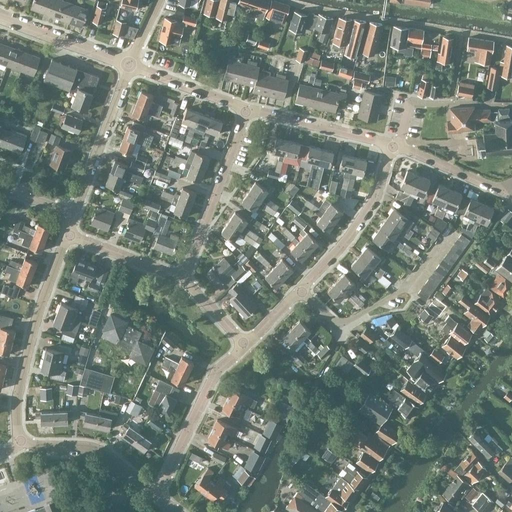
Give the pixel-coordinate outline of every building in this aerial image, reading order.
[(44,14),(48,0),(33,0),(31,9),(44,14)] [(56,18),(63,1),(60,0),(48,0),(44,14),(56,18)] [(121,0),(120,7),(135,10),(137,0),(121,0)] [(220,0),(218,0),(205,0),(203,14),(227,19),(229,11),(233,13),(236,2),(231,1),(231,0),(220,0)] [(270,1),(267,0),(239,0),(238,4),(250,9),(248,14),(263,19),(270,1)] [(69,23),(76,6),(63,1),(56,18),(69,23)] [(289,7),(271,1),(268,10),(266,17),(284,23),(289,7)] [(88,13),(89,11),(76,6),(69,23),(82,28),(84,23),(87,24),(91,14),(88,13)] [(106,9),(97,7),(93,22),(102,25),(106,9)] [(301,32),(306,16),(295,12),(287,36),(293,38),(296,30),(301,32)] [(314,29),(319,15),(312,13),(307,29),(314,31),(314,29)] [(183,15),(181,22),(195,25),(196,18),(183,15)] [(328,33),(332,19),(319,15),(314,29),(322,31),(319,41),(326,43),(329,33),(328,33)] [(164,17),(159,40),(171,43),(173,34),(180,36),(183,26),(176,25),(177,21),(164,17)] [(345,46),(352,20),(339,18),(332,47),(340,49),(341,45),(345,46)] [(117,19),(113,33),(123,35),(133,38),(138,28),(126,24),(126,22),(117,19)] [(366,22),(353,20),(351,30),(363,34),(366,22)] [(373,56),(381,24),(369,22),(362,53),(373,56)] [(404,46),(407,29),(394,27),(390,45),(398,47),(397,51),(404,52),(403,54),(411,55),(413,48),(406,47),(404,46)] [(431,44),(421,42),(423,31),(409,29),(406,47),(413,48),(413,47),(430,49),(431,44)] [(363,34),(351,30),(345,55),(355,57),(356,54),(357,54),(363,34)] [(246,41),(255,45),(258,37),(248,34),(246,41)] [(449,63),(452,38),(443,37),(440,54),(437,53),(435,69),(441,70),(442,62),(449,63)] [(493,42),(468,37),(466,50),(476,51),(474,61),(489,64),(491,54),(493,42)] [(259,39),(257,46),(267,49),(269,42),(259,39)] [(0,64),(8,67),(14,49),(2,45),(0,50),(0,64)] [(511,46),(506,46),(503,62),(511,63),(511,46)] [(303,62),(304,60),(306,55),(307,50),(299,47),(295,59),(303,62)] [(21,72),(27,54),(14,49),(8,67),(21,72)] [(34,77),(40,59),(27,54),(21,72),(34,77)] [(231,81),(237,57),(232,56),(231,60),(228,59),(223,79),(231,81)] [(308,56),(306,63),(318,67),(320,60),(318,60),(308,56)] [(243,62),(240,62),(241,58),(237,57),(231,81),(239,83),(243,62)] [(320,60),(318,67),(331,71),(333,63),(321,59),(320,60)] [(246,84),(252,61),(247,60),(247,63),(243,62),(239,83),(246,84)] [(92,95),(99,78),(78,70),(52,61),(44,82),(72,92),(73,89),(78,91),(72,107),(87,112),(93,95),(92,95)] [(259,66),(256,65),(256,62),(252,61),(246,84),(253,86),(254,86),(257,72),(258,72),(259,66)] [(345,77),(348,69),(342,67),(339,75),(345,77)] [(260,94),(266,71),(261,69),(260,73),(258,72),(257,72),(254,86),(253,86),(252,92),(260,94)] [(351,79),(354,71),(348,69),(345,77),(351,79)] [(272,76),(269,75),(270,72),(266,71),(260,94),(268,96),(272,76)] [(368,83),(370,75),(354,72),(353,80),(368,83)] [(421,79),(417,95),(425,97),(429,81),(428,81),(430,73),(423,72),(421,79)] [(275,98),(281,74),(276,73),(275,77),(272,76),(268,96),(275,98)] [(288,80),(284,79),(285,75),(281,74),(275,98),(283,100),(288,80)] [(392,77),(386,77),(385,85),(394,86),(394,83),(391,83),(392,77)] [(468,83),(467,87),(458,85),(456,94),(471,97),(474,85),(468,83)] [(309,106),(313,87),(300,84),(295,103),(309,106)] [(430,84),(429,96),(437,97),(438,85),(430,84)] [(326,91),(324,90),(313,87),(309,106),(322,109),(326,91)] [(142,91),(138,103),(160,111),(162,106),(152,102),(154,95),(142,91)] [(337,103),(339,94),(326,91),(322,109),(335,112),(337,103)] [(379,108),(382,95),(364,91),(361,104),(379,108)] [(344,105),(347,94),(344,93),(340,92),(339,94),(337,103),(344,105)] [(174,102),(169,114),(176,116),(180,105),(174,102)] [(50,109),(62,114),(64,108),(53,103),(50,109)] [(160,111),(138,103),(133,115),(145,119),(148,113),(158,117),(160,113),(160,111)] [(376,122),(379,108),(361,104),(358,118),(376,122)] [(489,109),(481,110),(474,110),(474,107),(450,108),(451,132),(475,130),(475,121),(494,120),(497,120),(497,119),(499,119),(499,120),(509,119),(508,118),(509,118),(509,108),(498,109),(498,110),(489,111),(489,109)] [(194,126),(199,113),(188,109),(183,122),(187,123),(185,128),(189,130),(191,130),(193,125),(194,126)] [(206,130),(211,117),(199,113),(194,126),(193,125),(191,130),(196,132),(198,127),(205,130),(206,130)] [(78,134),(83,121),(67,116),(63,128),(78,134)] [(176,117),(169,135),(171,136),(176,138),(183,119),(176,117)] [(218,135),(223,122),(211,117),(206,130),(205,130),(201,140),(202,141),(206,142),(210,132),(218,135)] [(482,137),(475,138),(476,148),(484,147),(485,152),(502,151),(502,152),(504,152),(504,151),(508,151),(508,152),(510,152),(510,151),(511,150),(511,119),(511,118),(509,118),(508,118),(509,119),(499,120),(499,119),(497,119),(497,120),(494,120),(494,121),(493,121),(493,123),(495,123),(495,130),(490,130),(490,129),(488,129),(488,130),(484,130),(484,129),(482,129),(482,137)] [(35,124),(29,139),(35,141),(35,140),(39,129),(40,127),(35,124)] [(153,135),(141,131),(129,126),(125,138),(146,147),(147,146),(148,147),(153,135)] [(39,129),(35,140),(42,143),(47,132),(39,129)] [(2,130),(0,134),(0,145),(19,154),(25,139),(9,133),(2,130)] [(168,135),(162,133),(159,141),(165,143),(168,135)] [(58,146),(61,139),(51,135),(48,143),(58,146)] [(171,136),(169,143),(181,147),(183,140),(176,138),(171,136)] [(144,152),(146,147),(125,138),(121,150),(130,154),(133,147),(144,152)] [(281,173),(288,141),(276,138),(273,153),(279,154),(278,160),(277,159),(274,171),(268,169),(266,176),(278,179),(280,172),(281,173)] [(300,144),(288,141),(281,173),(285,174),(289,161),(294,163),(296,158),(300,144)] [(64,170),(71,151),(59,146),(51,165),(64,170)] [(309,146),(306,161),(312,162),(306,185),(312,187),(316,169),(317,163),(318,163),(322,149),(309,146)] [(317,163),(316,169),(322,170),(323,165),(330,166),(333,152),(322,149),(318,163),(317,163)] [(187,159),(185,163),(205,170),(209,158),(190,151),(187,159)] [(133,154),(131,160),(142,164),(144,165),(146,158),(133,154)] [(347,189),(355,157),(343,154),(340,169),(346,170),(339,194),(345,196),(347,189)] [(355,157),(347,189),(351,190),(356,173),(363,174),(367,160),(355,157)] [(129,167),(140,171),(142,164),(131,160),(129,167)] [(116,161),(111,173),(127,179),(132,181),(139,184),(142,176),(127,171),(129,166),(116,161)] [(200,182),(205,170),(185,163),(185,164),(184,167),(190,170),(187,177),(200,182)] [(167,175),(171,176),(178,179),(180,173),(170,169),(167,175)] [(316,169),(312,187),(317,188),(322,170),(316,169)] [(407,203),(419,175),(408,170),(401,186),(405,187),(403,192),(398,190),(395,198),(404,202),(407,203)] [(171,176),(167,175),(155,171),(153,177),(169,182),(171,176)] [(127,179),(111,173),(107,185),(119,190),(122,183),(125,185),(126,183),(127,179)] [(424,196),(431,180),(419,175),(407,203),(404,202),(403,205),(408,207),(413,197),(416,198),(418,193),(424,196)] [(152,178),(151,183),(160,186),(162,182),(152,178)] [(331,180),(328,192),(334,193),(337,181),(331,180)] [(262,201),(262,200),(268,191),(256,183),(249,192),(262,201)] [(438,217),(451,189),(440,184),(433,200),(438,202),(436,207),(437,207),(434,215),(437,216),(438,217)] [(192,205),(197,193),(183,188),(181,195),(175,192),(174,194),(173,198),(192,205)] [(118,196),(130,200),(133,194),(120,189),(118,196)] [(434,225),(441,230),(447,222),(441,219),(445,211),(446,212),(449,207),(455,210),(462,194),(451,189),(438,217),(437,216),(434,225)] [(331,202),(331,203),(327,200),(330,196),(322,190),(318,196),(324,200),(322,203),(328,207),(324,212),(336,221),(343,211),(331,202)] [(434,193),(430,191),(426,201),(430,203),(434,193)] [(265,203),(262,200),(262,201),(249,192),(242,202),(255,211),(258,205),(262,208),(263,208),(272,215),(275,210),(265,203)] [(336,194),(333,198),(340,203),(343,198),(336,194)] [(187,217),(192,205),(173,198),(172,200),(171,203),(176,206),(174,212),(187,217)] [(468,235),(483,203),(471,198),(464,214),(469,216),(467,220),(469,221),(464,232),(468,235)] [(125,212),(129,201),(124,199),(120,210),(125,212)] [(142,206),(157,212),(160,205),(145,199),(142,206)] [(265,203),(275,210),(278,206),(268,199),(265,203)] [(286,205),(298,215),(303,209),(291,199),(286,205)] [(310,208),(313,203),(307,199),(303,204),(310,208)] [(131,214),(135,204),(129,201),(125,212),(131,214)] [(316,212),(318,208),(319,207),(313,203),(310,208),(315,212),(316,212)] [(486,224),(493,207),(483,203),(468,235),(471,237),(477,225),(479,226),(481,221),(486,224)] [(403,207),(400,210),(408,216),(411,212),(403,207)] [(336,221),(324,212),(318,208),(316,212),(315,212),(314,213),(321,217),(317,222),(330,231),(336,221)] [(404,224),(408,218),(394,208),(387,218),(411,235),(413,231),(406,227),(407,226),(404,224)] [(108,231),(114,216),(110,215),(111,212),(102,209),(101,212),(98,210),(92,225),(108,231)] [(511,211),(507,209),(499,220),(505,224),(511,213),(511,211)] [(160,234),(167,215),(160,212),(152,235),(159,238),(155,248),(163,251),(164,249),(174,253),(178,241),(160,234)] [(244,226),(248,221),(235,212),(229,222),(259,243),(262,238),(244,226)] [(292,220),(302,229),(306,224),(297,216),(292,220)] [(261,222),(253,217),(250,222),(258,227),(261,222)] [(141,242),(146,229),(153,231),(156,221),(154,220),(149,218),(148,218),(144,228),(142,227),(144,224),(134,221),(133,224),(130,222),(124,236),(141,242)] [(408,239),(411,235),(387,218),(380,229),(394,238),(397,233),(400,236),(401,234),(408,239)] [(23,231),(47,240),(51,228),(39,224),(37,230),(29,227),(23,225),(25,222),(16,219),(13,227),(21,230),(23,231)] [(229,222),(222,233),(234,241),(238,244),(243,243),(245,240),(252,245),(251,248),(254,250),(256,247),(259,243),(229,222)] [(286,235),(289,231),(284,226),(281,230),(286,235)] [(432,227),(429,231),(436,236),(439,232),(432,227)] [(308,232),(307,233),(302,229),(299,233),(303,237),(299,241),(310,252),(319,242),(308,232)] [(394,238),(380,229),(373,238),(387,248),(390,243),(394,246),(394,245),(409,254),(408,256),(410,257),(414,252),(404,245),(394,238)] [(42,252),(47,240),(23,231),(21,230),(19,236),(25,238),(22,244),(42,252)] [(291,240),(294,237),(295,236),(289,231),(286,235),(291,240)] [(271,232),(267,236),(273,241),(276,237),(271,232)] [(466,245),(469,240),(461,234),(457,240),(466,245)] [(299,241),(294,237),(291,240),(296,245),(291,250),(302,260),(310,252),(299,241)] [(462,250),(466,245),(457,240),(454,244),(462,250)] [(458,255),(462,250),(454,244),(450,249),(458,255)] [(373,267),(381,258),(367,246),(359,256),(373,267)] [(455,261),(458,255),(450,249),(447,254),(455,261)] [(259,253),(255,257),(261,262),(264,258),(259,253)] [(451,265),(455,261),(447,254),(443,259),(451,265)] [(511,259),(506,255),(498,265),(487,256),(483,261),(491,268),(495,270),(496,269),(511,281),(511,259)] [(372,267),(373,267),(359,256),(351,265),(365,276),(369,272),(372,274),(372,273),(379,278),(377,280),(386,288),(391,281),(382,275),(382,274),(375,269),(372,267)] [(33,275),(38,263),(26,258),(23,264),(10,259),(8,266),(33,275)] [(218,265),(207,275),(218,287),(229,277),(228,276),(230,274),(236,281),(249,270),(243,264),(243,263),(237,269),(235,270),(224,258),(217,264),(218,265)] [(261,262),(266,267),(269,263),(264,258),(261,262)] [(239,259),(233,264),(237,269),(243,263),(239,259)] [(245,264),(253,272),(258,268),(249,259),(245,264)] [(285,278),(294,269),(283,259),(274,268),(285,278)] [(447,270),(451,265),(443,259),(439,264),(447,270)] [(485,272),(489,268),(478,259),(474,263),(485,272)] [(70,280),(77,283),(80,277),(91,281),(96,267),(78,260),(70,280)] [(443,276),(447,270),(439,264),(435,269),(443,276)] [(33,275),(8,266),(6,271),(11,273),(9,279),(29,287),(33,275)] [(375,269),(382,274),(385,271),(378,266),(375,269)] [(277,287),(285,278),(274,268),(266,276),(277,287)] [(511,286),(511,283),(495,270),(491,268),(489,271),(496,276),(489,286),(503,298),(511,286)] [(104,282),(108,271),(102,269),(98,280),(104,282)] [(440,281),(443,276),(435,269),(432,274),(440,281)] [(351,288),(356,283),(345,273),(336,282),(346,292),(347,293),(351,296),(350,297),(355,302),(359,298),(354,293),(355,292),(351,288)] [(436,285),(440,281),(432,274),(428,279),(436,285)] [(432,291),(436,285),(428,279),(424,284),(432,291)] [(257,280),(252,284),(256,289),(261,285),(257,280)] [(346,292),(336,282),(328,291),(339,301),(347,293),(346,292)] [(96,293),(99,286),(90,283),(87,290),(96,293)] [(239,283),(229,291),(234,296),(230,300),(247,317),(258,306),(242,290),(244,288),(239,283)] [(447,283),(441,291),(447,295),(451,290),(455,293),(456,290),(447,283)] [(429,296),(432,291),(424,284),(421,290),(429,296)] [(13,286),(10,295),(16,297),(19,288),(13,286)] [(220,301),(228,294),(223,288),(215,295),(220,301)] [(490,315),(501,300),(488,290),(486,288),(480,296),(479,296),(474,303),(481,309),(490,315)] [(425,301),(429,296),(421,290),(417,295),(425,301)] [(480,309),(466,299),(461,295),(457,301),(462,304),(466,308),(463,312),(472,319),(467,326),(476,333),(481,327),(481,326),(489,316),(479,309),(480,309)] [(359,298),(355,302),(360,307),(364,303),(359,298)] [(446,307),(435,298),(427,308),(439,317),(446,307)] [(81,322),(87,306),(75,302),(73,307),(61,303),(57,313),(81,322)] [(427,323),(433,316),(427,310),(420,317),(427,323)] [(75,338),(81,322),(57,313),(53,324),(65,328),(63,334),(75,338)] [(110,313),(102,330),(103,330),(118,338),(116,343),(122,346),(120,348),(125,350),(126,348),(133,351),(131,357),(147,364),(154,348),(139,340),(143,332),(127,324),(128,322),(112,314),(110,313)] [(0,339),(12,343),(15,331),(10,329),(12,318),(0,314),(0,327),(0,328),(0,339)] [(390,315),(384,318),(388,325),(394,322),(390,315)] [(447,334),(449,332),(463,343),(471,333),(448,315),(444,320),(446,322),(442,326),(443,331),(447,334)] [(300,320),(291,329),(305,342),(316,353),(319,349),(322,346),(319,344),(317,347),(309,340),(310,339),(306,335),(310,330),(300,320)] [(389,335),(404,348),(412,339),(397,326),(389,335)] [(359,335),(369,343),(375,336),(365,327),(359,335)] [(296,351),(305,342),(291,329),(283,337),(296,351)] [(491,344),(497,337),(486,329),(482,333),(486,336),(484,338),(491,344)] [(70,343),(71,337),(59,334),(58,340),(70,343)] [(456,358),(465,347),(450,335),(441,346),(456,358)] [(161,341),(171,349),(175,344),(166,336),(161,341)] [(353,344),(364,352),(369,346),(358,337),(353,344)] [(12,343),(0,339),(0,352),(9,355),(12,343)] [(325,344),(317,353),(322,358),(331,348),(325,344)] [(70,354),(72,349),(59,345),(58,351),(46,348),(43,359),(62,364),(65,353),(70,354)] [(89,349),(81,346),(79,353),(87,355),(89,349)] [(437,364),(444,356),(434,348),(427,356),(430,359),(437,364)] [(291,355),(300,364),(305,359),(296,350),(291,355)] [(437,364),(430,359),(427,356),(421,350),(414,359),(415,360),(406,371),(416,378),(421,371),(423,368),(438,381),(446,372),(445,371),(437,364)] [(342,354),(334,365),(339,369),(347,358),(342,354)] [(182,357),(179,363),(165,356),(163,361),(188,374),(194,362),(182,357)] [(371,368),(358,358),(352,365),(365,375),(371,368)] [(61,369),(62,364),(43,359),(41,370),(53,373),(51,378),(64,382),(66,372),(61,369)] [(163,361),(160,367),(170,372),(167,377),(171,379),(183,385),(188,374),(163,361)] [(84,366),(80,383),(110,391),(114,374),(84,366)] [(339,382),(343,376),(333,370),(329,376),(339,382)] [(425,393),(435,382),(422,372),(415,381),(410,377),(408,380),(415,385),(425,393)] [(419,403),(425,394),(407,381),(408,380),(403,377),(400,381),(404,384),(400,389),(419,403)] [(176,398),(169,395),(173,386),(160,379),(155,389),(161,392),(154,406),(159,408),(159,409),(169,414),(176,398)] [(67,383),(66,393),(77,394),(78,385),(67,383)] [(79,385),(77,395),(86,396),(87,386),(79,385)] [(50,387),(39,388),(40,399),(51,399),(50,387)] [(252,398),(232,388),(227,398),(247,408),(249,405),(253,407),(256,401),(252,398)] [(418,406),(405,397),(393,389),(386,398),(390,401),(388,403),(409,418),(418,406)] [(392,407),(391,406),(370,392),(359,409),(379,423),(380,422),(381,422),(392,407)] [(503,396),(509,401),(511,396),(511,395),(507,392),(503,396)] [(116,396),(114,402),(122,404),(123,398),(116,396)] [(245,412),(247,408),(227,398),(222,408),(243,418),(246,412),(245,412)] [(294,407),(278,399),(272,410),(285,416),(284,420),(287,421),(294,407)] [(125,410),(137,416),(142,408),(130,401),(125,410)] [(66,417),(71,417),(71,411),(53,412),(54,424),(66,424),(66,417)] [(41,424),(54,424),(53,412),(36,413),(36,418),(41,418),(41,424)] [(95,427),(98,415),(81,412),(80,417),(85,418),(83,424),(95,427)] [(114,425),(115,419),(98,415),(95,427),(108,430),(109,424),(114,425)] [(147,422),(158,430),(164,423),(152,415),(147,422)] [(235,434),(237,429),(217,419),(212,429),(225,436),(228,431),(235,434)] [(271,419),(264,434),(275,439),(282,424),(271,419)] [(386,426),(381,422),(374,431),(391,443),(398,433),(386,426)] [(133,442),(140,433),(125,423),(122,428),(126,430),(122,435),(133,442)] [(224,439),(225,436),(212,429),(207,439),(228,449),(231,443),(224,439)] [(369,432),(366,436),(358,429),(351,440),(364,450),(356,462),(370,473),(378,463),(377,462),(389,445),(381,439),(374,434),(373,435),(369,432)] [(498,445),(498,444),(492,438),(488,442),(475,430),(467,438),(487,456),(495,448),(499,451),(502,448),(498,445)] [(151,448),(154,444),(140,433),(133,442),(143,449),(147,445),(151,448)] [(259,434),(253,446),(265,452),(271,439),(259,434)] [(309,455),(299,447),(295,453),(304,460),(309,455)] [(330,462),(335,455),(327,449),(322,456),(330,462)] [(265,455),(255,450),(252,456),(252,457),(247,468),(256,473),(265,455)] [(466,470),(478,457),(471,450),(459,463),(453,469),(461,476),(466,470)] [(211,459),(223,464),(226,457),(214,451),(211,459)] [(191,452),(189,457),(199,463),(202,457),(191,452)] [(366,478),(354,468),(355,467),(337,453),(335,455),(330,462),(340,469),(337,474),(340,476),(358,489),(366,478)] [(509,482),(511,478),(511,458),(510,457),(507,461),(497,471),(509,482)] [(443,462),(443,463),(448,467),(452,462),(446,458),(443,462)] [(290,459),(285,466),(289,468),(293,462),(290,459)] [(477,478),(485,468),(477,461),(469,470),(468,470),(463,475),(471,483),(477,478)] [(471,486),(457,475),(458,474),(448,467),(443,463),(439,467),(445,472),(445,471),(454,478),(442,494),(452,502),(463,488),(465,489),(463,492),(465,494),(471,486)] [(208,467),(194,485),(203,491),(212,480),(209,477),(214,471),(208,467)] [(244,469),(236,479),(245,486),(253,476),(244,469)] [(212,480),(203,491),(212,499),(215,495),(220,499),(226,491),(231,484),(227,481),(220,476),(215,482),(212,480)] [(340,476),(324,496),(342,509),(349,500),(349,501),(358,489),(340,476)] [(339,511),(342,509),(324,496),(296,477),(288,487),(293,491),(294,490),(296,492),(285,507),(292,511),(339,511)] [(488,484),(492,487),(497,481),(493,478),(488,484)] [(470,500),(478,491),(472,487),(465,496),(470,500)] [(482,492),(471,505),(473,507),(479,511),(484,511),(493,501),(484,494),(482,492)] [(500,496),(495,502),(500,506),(506,500),(500,496)] [(59,511),(55,500),(46,503),(48,508),(36,511),(35,511),(35,510),(28,511),(59,511)] [(451,511),(452,511),(442,502),(434,511),(435,511),(451,511)] [(140,511),(133,506),(132,508),(126,503),(122,508),(126,511),(140,511)]
